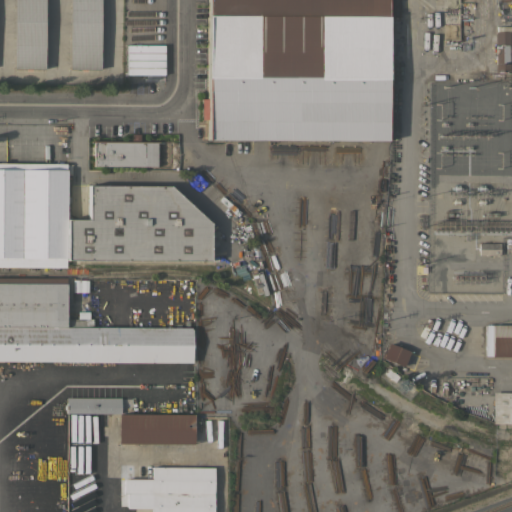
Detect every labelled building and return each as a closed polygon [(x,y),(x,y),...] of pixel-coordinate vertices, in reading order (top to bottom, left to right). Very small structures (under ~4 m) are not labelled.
[(12,0),(43,0),(43,68),(12,68),(12,0)] [(99,0),(99,69),(67,69),(67,0),(99,0)] [(207,139),(207,0),(387,0),(387,140),(207,139)] [(494,31),(509,31),(509,71),(494,71),(494,31)] [(162,142),(162,166),(93,166),(93,141),(139,142),(162,142)] [(0,163),(66,163),(65,219),(65,257),(64,257),(64,267),(0,266),(0,163)] [(87,219),(88,185),(169,185),(210,223),(209,260),(65,260),(65,257),(65,219),(87,219)] [(499,243),(499,254),(478,255),(478,243),(499,243)] [(65,319),(91,319),(91,326),(190,327),(190,362),(0,360),(0,282),(65,283),(65,319)] [(484,324),(511,324),(511,356),(484,356),(484,324)] [(381,357),(388,342),(409,351),(402,367),(381,357)] [(511,392),(511,423),(492,423),(492,392),(511,392)] [(65,413),(65,409),(64,409),(64,405),(65,405),(65,397),(120,397),(120,413),(118,413),(65,413)] [(193,414),(193,443),(117,443),(118,413),(120,413),(193,414)] [(166,466),(166,467),(213,467),(212,511),(150,511),(150,508),(126,508),(126,493),(123,493),(123,479),(151,479),(151,466),(155,466),(166,466)]
